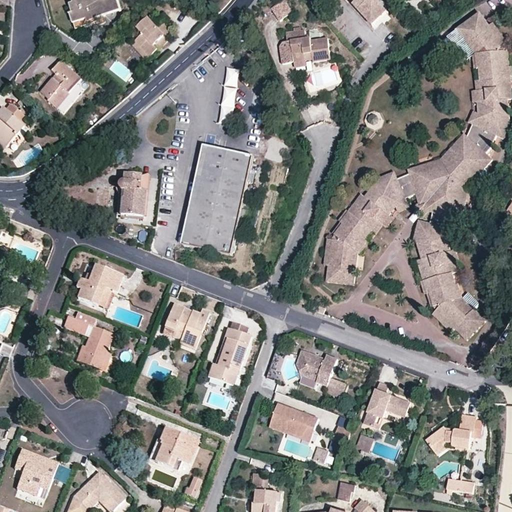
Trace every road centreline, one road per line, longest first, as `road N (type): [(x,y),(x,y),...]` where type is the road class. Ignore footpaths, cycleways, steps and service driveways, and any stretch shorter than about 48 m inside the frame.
road 1 (tertiary): [(17,191),(74,156),(246,0)]
road 2 (residential): [(282,312),(467,379),(479,377),(511,333)]
road 3 (residential): [(69,233),(20,373),(64,424),(83,429),(92,420)]
road 4 (residential): [(282,312),(209,511)]
road 5 (residential): [(69,233),(265,306)]
road 6 (residential): [(265,306),(324,155),(316,136)]
